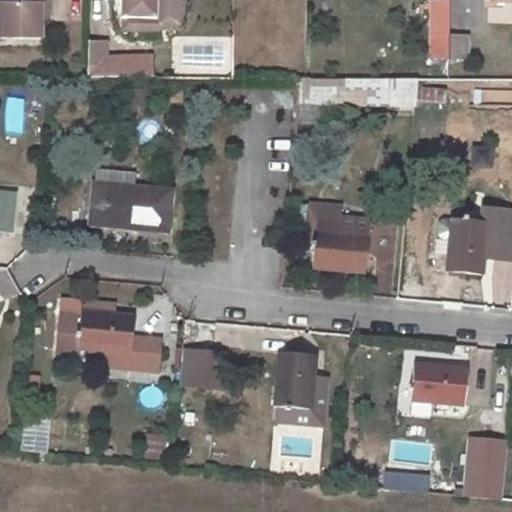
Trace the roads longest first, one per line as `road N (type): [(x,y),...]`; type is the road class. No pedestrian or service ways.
road 1 (residential): [(511,333),(271,309),(238,294)]
road 2 (residential): [(238,294),(198,275),(70,259),(22,278)]
road 3 (residential): [(238,294),(254,266),(266,102)]
